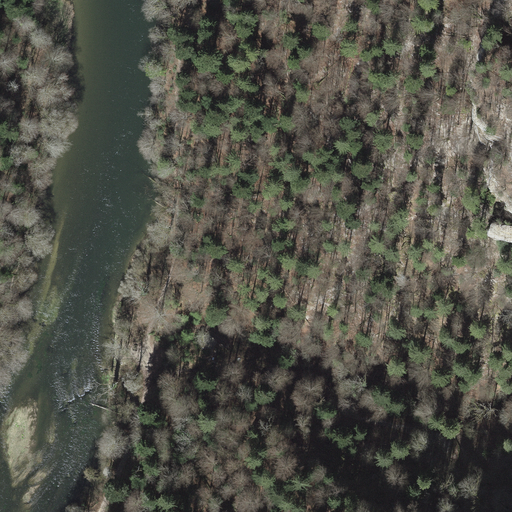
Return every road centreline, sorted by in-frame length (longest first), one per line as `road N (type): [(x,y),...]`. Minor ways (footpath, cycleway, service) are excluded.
road 1 (track): [(151,325),(176,244),(173,132),(192,0)]
road 2 (track): [(99,511),(143,404),(151,325)]
